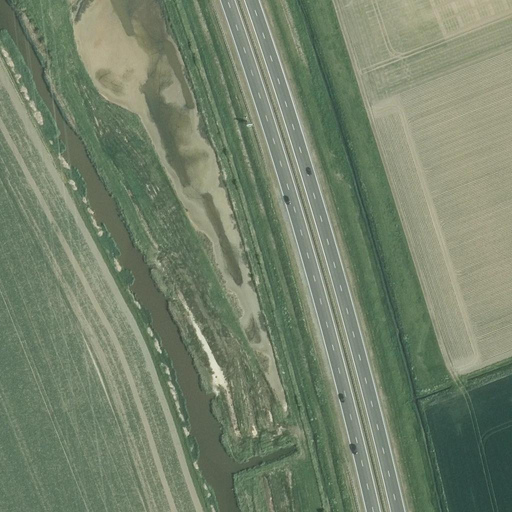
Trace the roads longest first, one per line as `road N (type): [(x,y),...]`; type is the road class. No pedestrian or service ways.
road 1 (trunk): [(397,511),(336,271),(249,0)]
road 2 (trunk): [(226,0),(316,281),(373,511)]
